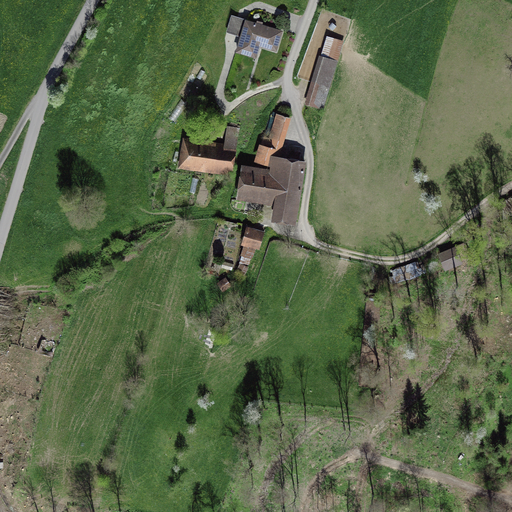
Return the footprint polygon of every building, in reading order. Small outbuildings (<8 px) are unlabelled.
[(231,17),(227,31),(242,35),(237,51),(249,55),(253,43),(275,50),(281,32),(231,17)] [(342,44),(328,40),(309,104),(322,108),(342,44)] [(264,138),(258,159),(271,163),(274,155),(278,156),(280,150),(279,150),(289,118),(277,114),(270,138),(267,137),(264,138)] [(181,165),(199,168),(200,165),(230,170),(233,151),(235,152),(238,128),(227,127),(224,150),(184,143),(181,165)] [(277,159),(278,156),(274,155),(271,163),(276,165),(274,178),(267,177),(268,174),(244,170),(241,194),(285,200),(282,220),(295,222),(304,163),(277,159)] [(247,230),(243,243),(255,247),(259,248),(263,235),(247,230)] [(255,249),(255,247),(243,243),(243,245),(242,253),(243,256),(251,258),(253,257),(255,249)] [(445,267),(459,261),(455,249),(441,255),(445,267)] [(219,282),(224,289),(230,285),(225,278),(219,282)] [(379,312),(366,310),(359,385),(371,386),(379,312)] [(42,340),(38,352),(52,356),(55,344),(42,340)]
